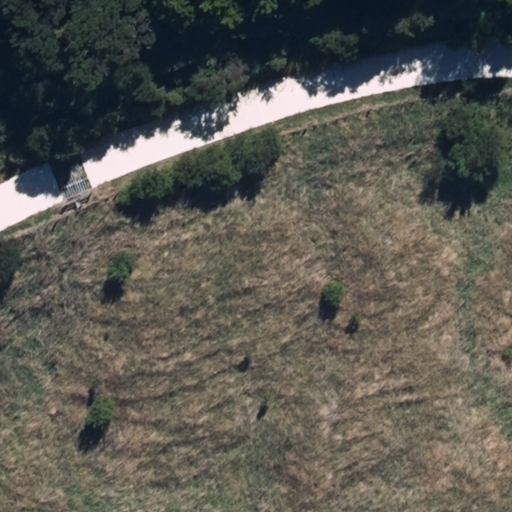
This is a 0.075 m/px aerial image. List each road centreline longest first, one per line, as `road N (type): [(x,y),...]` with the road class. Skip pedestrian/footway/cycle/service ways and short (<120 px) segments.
road 1 (unknown): [(0,122),(115,70),(288,15),(374,0)]
road 2 (unknown): [(250,511),(70,499),(32,511)]
